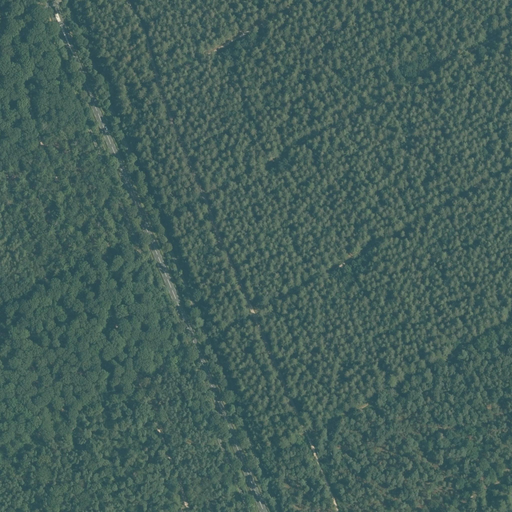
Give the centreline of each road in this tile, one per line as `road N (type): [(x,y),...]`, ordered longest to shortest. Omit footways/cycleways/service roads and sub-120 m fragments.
road 1 (unknown): [(2,30),(193,511)]
road 2 (secondary): [(263,511),(64,34)]
road 3 (unknown): [(126,0),(306,436)]
road 4 (track): [(205,199),(511,28)]
road 5 (track): [(511,163),(252,309)]
road 6 (unknown): [(306,436),(511,320)]
road 7 (track): [(304,0),(156,80)]
